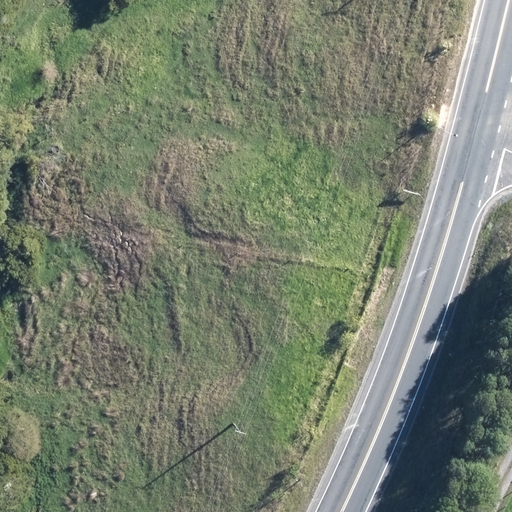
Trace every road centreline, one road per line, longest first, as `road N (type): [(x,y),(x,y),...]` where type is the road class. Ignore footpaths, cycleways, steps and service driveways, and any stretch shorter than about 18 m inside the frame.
road 1 (primary): [(344,511),(436,284),(476,141)]
road 2 (primary): [(476,141),(509,0)]
